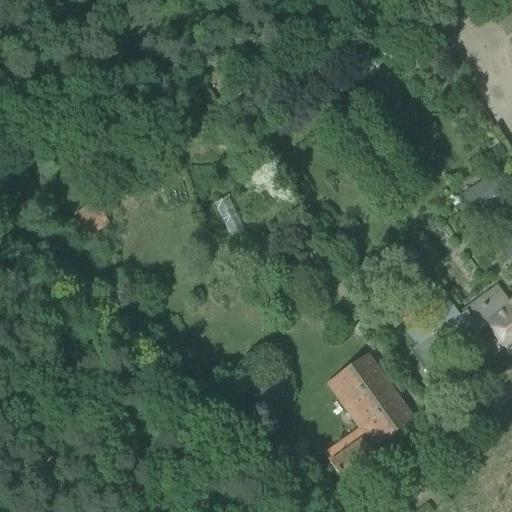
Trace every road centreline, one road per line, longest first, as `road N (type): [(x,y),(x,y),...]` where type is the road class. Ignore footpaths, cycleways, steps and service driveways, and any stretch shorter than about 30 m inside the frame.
road 1 (unclassified): [(0,290),(285,475),(323,511)]
road 2 (unclassified): [(379,511),(511,395)]
